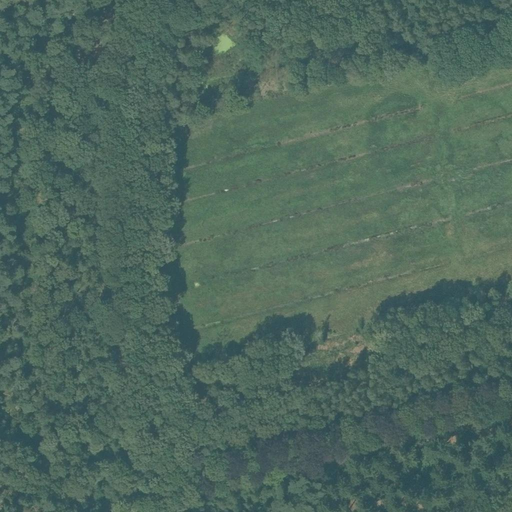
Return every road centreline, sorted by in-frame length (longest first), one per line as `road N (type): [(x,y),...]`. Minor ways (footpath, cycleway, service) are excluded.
road 1 (track): [(131,511),(117,104),(126,35),(144,0)]
road 2 (track): [(131,511),(196,469),(511,388)]
